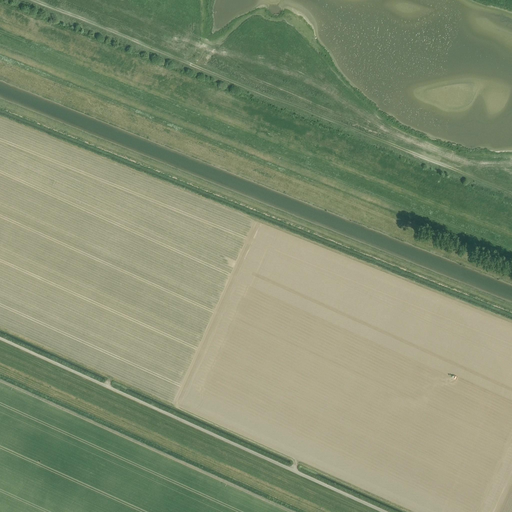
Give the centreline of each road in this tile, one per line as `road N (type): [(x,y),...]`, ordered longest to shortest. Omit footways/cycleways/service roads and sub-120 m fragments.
road 1 (track): [(0,48),(511,251)]
road 2 (track): [(384,511),(0,338)]
road 3 (track): [(316,511),(0,369)]
